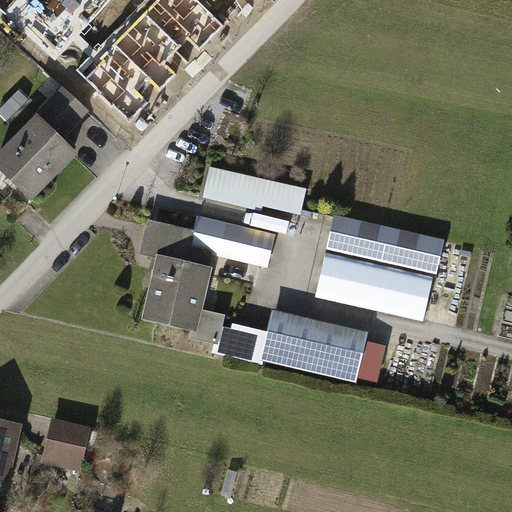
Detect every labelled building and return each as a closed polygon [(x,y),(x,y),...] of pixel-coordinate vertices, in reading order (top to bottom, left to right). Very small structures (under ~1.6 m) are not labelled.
[(205,20),(184,0),(122,0),(80,46),(133,96),(205,20)] [(45,114),(2,156),(38,193),(82,150),(67,135),(91,111),(65,85),(40,109),(45,114)] [(311,190),(214,168),(206,202),(267,215),(268,209),(305,217),(311,190)] [(445,235),(337,213),(330,246),(439,268),(445,235)] [(147,251),(161,254),(148,314),(196,324),(193,334),(228,342),(235,308),(213,303),(222,262),(213,260),(214,253),(267,264),(273,233),(201,218),(198,233),(154,223),(147,251)] [(435,273),(326,252),(318,293),(427,314),(435,273)] [(376,332),(277,309),(264,363),(364,385),(376,332)] [(26,423),(0,418),(0,473),(15,477),(26,423)] [(100,430),(56,420),(47,463),(91,473),(100,430)]
